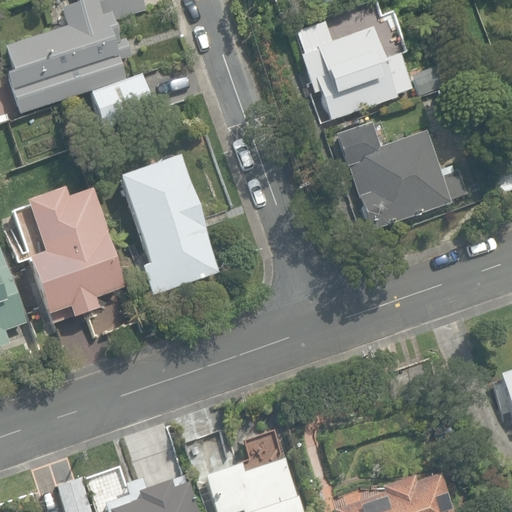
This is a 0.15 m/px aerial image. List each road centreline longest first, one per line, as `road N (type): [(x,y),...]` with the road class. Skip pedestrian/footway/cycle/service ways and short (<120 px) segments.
road 1 (residential): [(334,330),(0,444)]
road 2 (residential): [(334,330),(211,0)]
road 3 (residential): [(511,269),(334,330)]
